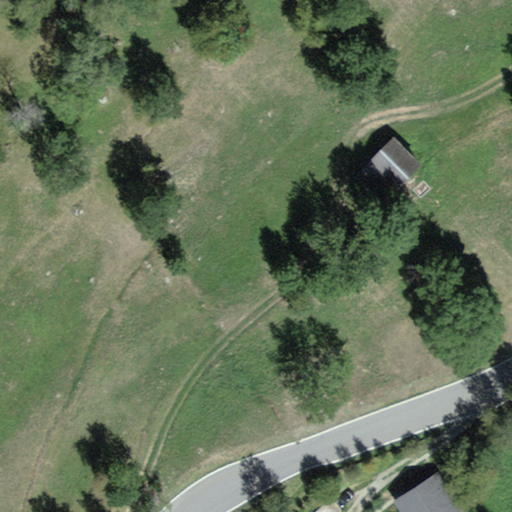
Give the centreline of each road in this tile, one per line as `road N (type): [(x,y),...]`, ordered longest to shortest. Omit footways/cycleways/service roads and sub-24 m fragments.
road 1 (track): [(134,511),(182,402),(213,355),(348,235)]
road 2 (tertiary): [(511,374),(192,511)]
